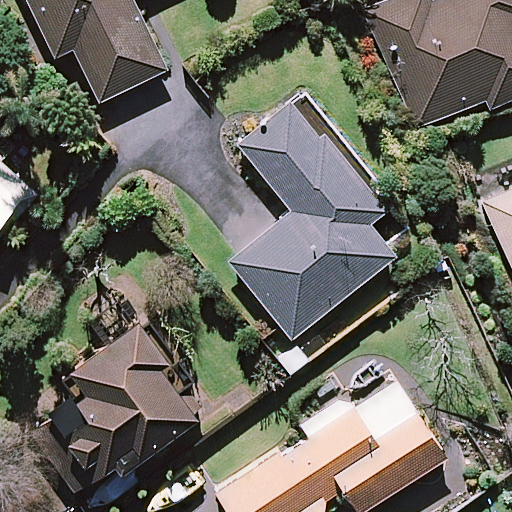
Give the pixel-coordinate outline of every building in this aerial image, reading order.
[(28,0),(55,54),(73,45),(99,99),(167,65),(134,0),(28,0)] [(511,0),(383,0),(365,8),(416,127),(487,97),(490,105),(511,95),(511,0)] [(388,205),(301,93),(239,142),(291,209),(229,257),(289,335),(394,254),(368,220),(388,205)] [(0,229),(35,188),(0,158),(0,133),(1,132),(0,131),(0,229)] [(511,181),(481,195),(511,263),(511,181)] [(167,353),(139,314),(65,368),(83,392),(32,429),(74,487),(116,456),(122,464),(197,410),(160,359),(167,353)] [(444,456),(395,378),(218,488),(232,511),(327,511),(320,500),(343,485),(358,509),(444,456)]
